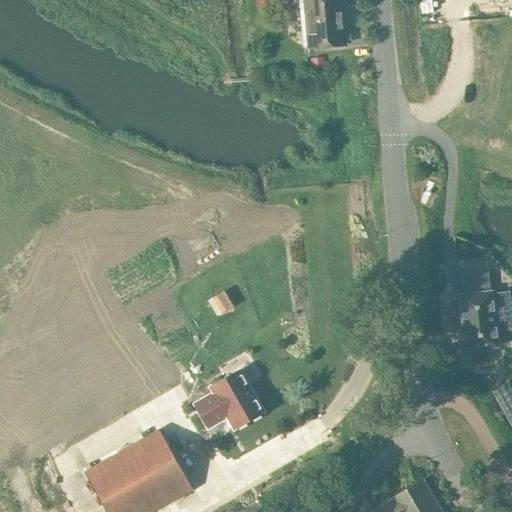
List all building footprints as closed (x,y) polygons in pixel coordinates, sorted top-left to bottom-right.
[(341,4),(340,0),(306,0),(304,0),(309,48),(345,45),(342,15),(344,13),(343,5),(341,4)] [(212,297),(221,313),(232,306),(223,291),(212,297)] [(458,296),(465,351),(496,347),(492,311),(509,310),(507,293),(491,295),(490,292),(458,296)] [(194,405),(207,428),(226,417),(233,429),(262,412),(239,371),(210,388),(213,394),(194,405)] [(159,430),(85,472),(107,511),(154,511),(193,490),(159,430)] [(439,511),(422,481),(390,500),(390,501),(371,511),(439,511)]
